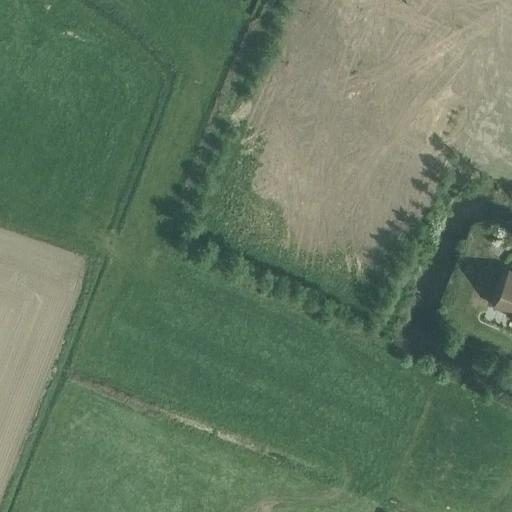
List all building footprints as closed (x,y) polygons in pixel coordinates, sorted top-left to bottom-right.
[(228,234),(337,0),(319,0),(214,228),(228,234)] [(360,2),(354,0),(343,0),(233,237),(248,243),(360,2)] [(392,0),(500,48),(511,23),(460,0),(392,0)] [(511,0),(482,0),(511,13),(511,0)] [(379,11),(365,5),(252,246),(267,252),(379,11)] [(399,20),(384,14),(272,255),(286,261),(399,20)] [(403,22),(291,264),(306,270),(418,29),(403,22)] [(437,38),(423,31),(310,272),(325,279),(437,38)] [(456,47),(442,40),(330,281),(344,288),(456,47)] [(476,56),(461,49),(349,290),(363,297),(476,56)] [(495,65),(481,58),(368,299),(383,306),(495,65)] [(511,134),(500,163),(511,168),(511,134)] [(511,324),(511,287),(504,283),(490,315),(511,324)]
